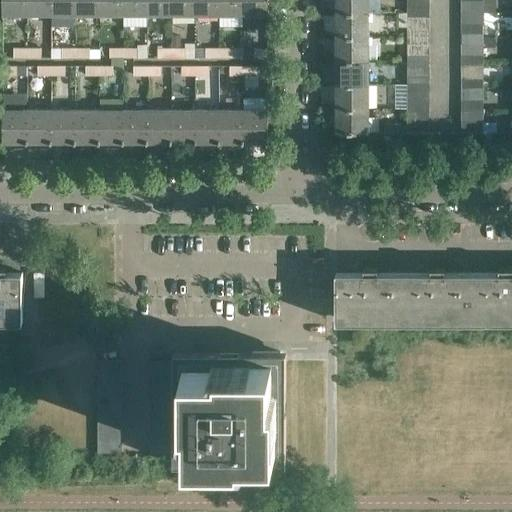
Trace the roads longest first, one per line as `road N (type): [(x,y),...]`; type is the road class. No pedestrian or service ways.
road 1 (residential): [(0,189),(294,189)]
road 2 (residential): [(342,194),(342,247),(511,255)]
road 3 (residential): [(294,189),(288,0)]
road 4 (residential): [(342,194),(511,191)]
